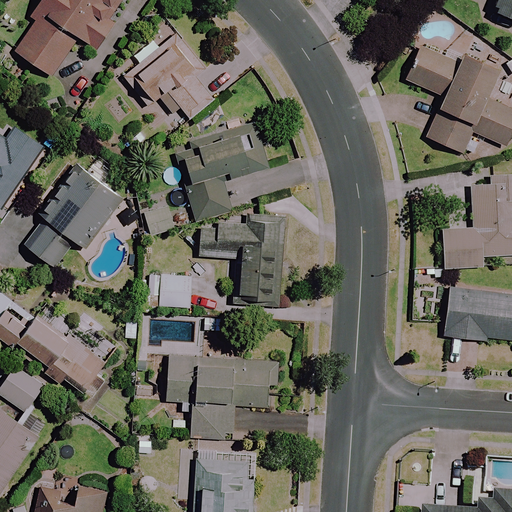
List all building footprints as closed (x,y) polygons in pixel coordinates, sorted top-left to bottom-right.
[(111,17),(122,0),(43,0),(33,17),(37,20),(16,53),(55,78),(80,39),(87,43),(97,50),(117,21),(111,17)] [(511,0),(497,0),(493,12),(511,18),(511,0)] [(205,68),(168,28),(120,73),(150,107),(160,98),(174,113),(180,107),(192,119),(216,97),(196,76),(205,68)] [(506,59),(460,38),(454,50),(467,56),(462,65),(423,48),(408,81),(442,96),(424,136),(462,152),(463,149),(475,154),(480,144),(468,138),(471,131),(508,147),(511,138),(511,109),(488,98),(506,59)] [(270,169),(257,122),(193,140),(195,147),(176,153),(195,220),(232,210),(224,182),(270,169)] [(0,208),(2,210),(45,147),(16,128),(7,141),(0,135),(0,208)] [(121,198),(76,167),(40,218),(42,220),(24,245),(56,267),(75,241),(85,248),(121,198)] [(511,179),(472,181),(474,230),(445,231),(446,269),(485,267),(484,257),(511,255),(511,179)] [(169,207),(145,214),(151,234),(175,228),(169,207)] [(281,304),(285,220),(246,218),(246,226),(202,223),(200,257),(238,259),(236,301),(281,304)] [(142,306),(149,306),(191,308),(193,277),(150,275),(149,294),(142,293),(142,306)] [(42,316),(0,287),(0,342),(11,350),(15,343),(22,347),(27,351),(23,358),(60,382),(63,377),(96,399),(97,397),(118,365),(42,316)] [(511,342),(511,295),(450,288),(444,334),(511,342)] [(234,441),(236,405),(252,406),(252,412),(277,413),(280,363),(171,357),(169,401),(182,402),(181,412),(191,413),(190,421),(173,420),(172,431),(190,432),(189,438),(234,441)] [(44,384),(17,366),(0,392),(0,394),(26,412),(44,384)] [(37,421),(24,413),(18,424),(0,414),(0,496),(39,436),(30,432),(37,421)] [(253,511),(255,453),(197,450),(194,511),(253,511)] [(103,511),(106,490),(38,482),(34,511),(103,511)] [(511,511),(511,493),(498,493),(497,503),(482,502),(482,511),(427,508),(426,511),(511,511)]
